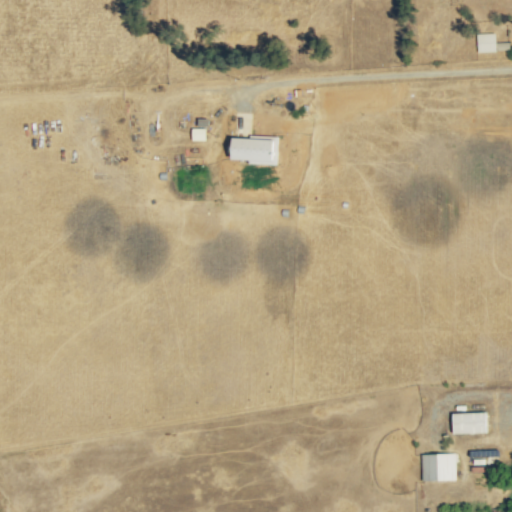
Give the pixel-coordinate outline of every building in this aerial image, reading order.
[(476,53),(495,52),(494,33),(476,34),(476,53)] [(205,128),(191,129),(191,141),(205,141),(205,128)] [(278,138),(233,136),(232,162),(276,164),(278,138)] [(486,432),(486,411),(452,413),(453,433),(486,432)] [(455,480),(455,453),(421,453),(421,480),(455,480)]
